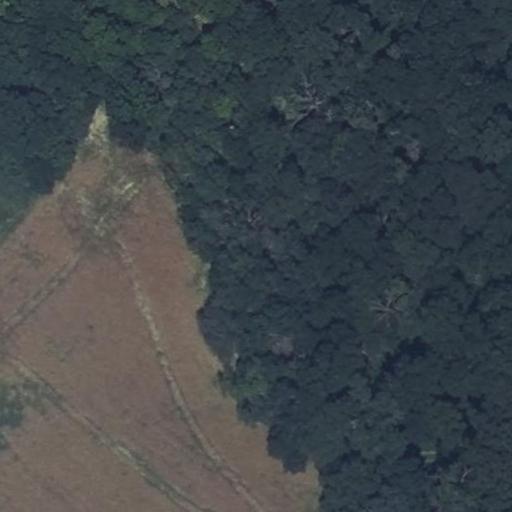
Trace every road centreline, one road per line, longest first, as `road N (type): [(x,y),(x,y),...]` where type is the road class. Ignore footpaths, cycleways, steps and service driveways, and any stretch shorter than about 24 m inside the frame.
road 1 (track): [(511,459),(404,449),(363,411),(365,211),(336,120),(282,0)]
road 2 (track): [(164,0),(336,120)]
